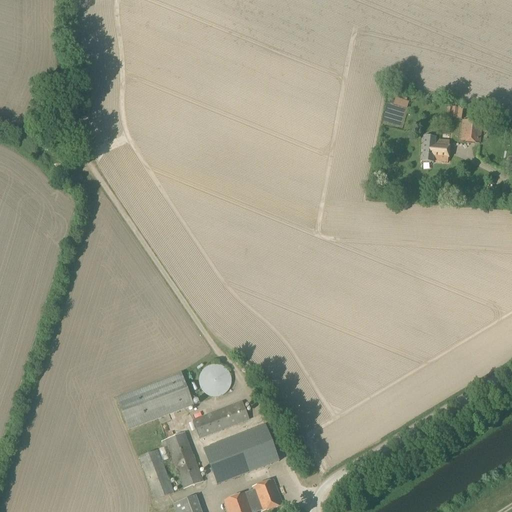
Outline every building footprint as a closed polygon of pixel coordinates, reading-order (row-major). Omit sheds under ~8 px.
[(405,110),(408,103),(395,99),(393,106),(405,110)] [(461,120),(462,109),(447,106),(445,118),(461,120)] [(479,145),(482,123),(462,121),(460,142),(479,145)] [(447,163),(449,142),(435,141),(435,139),(423,138),(422,163),(432,164),(433,162),(447,163)] [(215,398),(216,398),(218,398),(219,397),(220,397),(222,396),(223,396),(224,395),(225,394),(226,393),(227,392),(228,391),(229,390),(229,389),(230,387),(230,386),(231,385),(231,383),(231,382),(231,380),(231,379),(230,378),(230,376),(229,375),(229,374),(228,372),(227,371),(226,370),(225,369),(224,368),(223,368),(222,367),(220,366),(219,366),(218,366),(216,365),(215,365),(213,365),(212,366),(211,366),(209,366),(208,367),(207,368),(205,368),(204,369),(203,370),(202,371),(201,372),(201,374),(200,375),(199,376),(199,378),(199,379),(199,380),(198,382),(199,383),(199,385),(199,386),(199,387),(200,389),(201,390),(201,391),(202,392),(203,393),(204,394),(205,395),(207,396),(208,396),(209,397),(211,397),(212,398),(213,398),(215,398)] [(128,431),(193,406),(181,374),(116,399),(128,431)] [(199,439),(249,420),(242,403),(193,422),(199,439)] [(217,485),(244,474),(278,462),(265,428),(237,438),(204,452),(206,457),(217,485)] [(202,483),(183,434),(162,442),(164,448),(168,446),(184,490),(202,483)] [(164,449),(157,451),(161,463),(168,460),(164,449)] [(155,501),(173,494),(161,463),(157,451),(139,458),(155,501)] [(260,511),(264,511),(282,506),(273,481),(252,488),(253,491),(224,502),(227,511),(258,511),(260,511)] [(176,511),(200,511),(195,497),(174,505),(176,511)]
